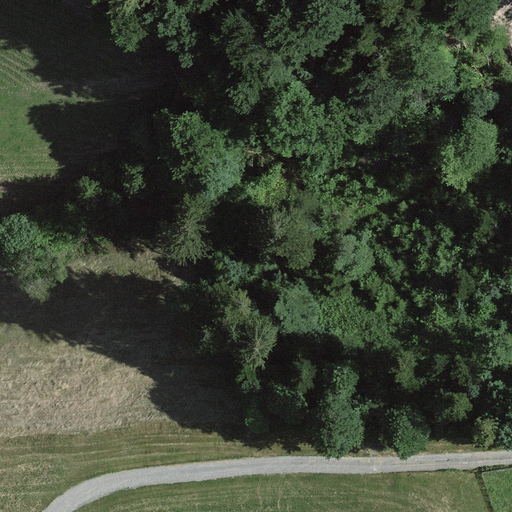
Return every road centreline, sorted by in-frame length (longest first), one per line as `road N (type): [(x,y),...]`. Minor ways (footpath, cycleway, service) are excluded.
road 1 (track): [(58,511),(105,482),(145,475),(511,456)]
road 2 (track): [(128,0),(168,28),(219,36),(222,54),(191,72),(0,97)]
